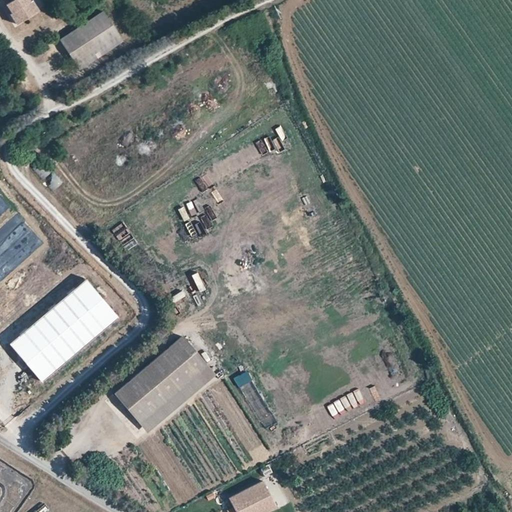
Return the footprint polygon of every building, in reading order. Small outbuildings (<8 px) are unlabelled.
[(0,0),(0,1),(9,14),(7,16),(13,26),(35,11),(27,0),(25,0),(0,0)] [(118,39),(100,12),(57,40),(75,67),(118,39)] [(240,157),(205,178),(212,190),(247,169),(240,157)] [(193,201),(185,204),(190,216),(198,213),(193,201)] [(41,385),(117,321),(85,283),(8,347),(41,385)] [(115,394),(139,423),(206,368),(182,339),(115,394)] [(139,423),(147,433),(214,378),(206,368),(139,423)] [(237,389),(251,382),(246,371),(232,378),(237,389)] [(272,511),(276,510),(263,484),(229,500),(234,511),(272,511)]
